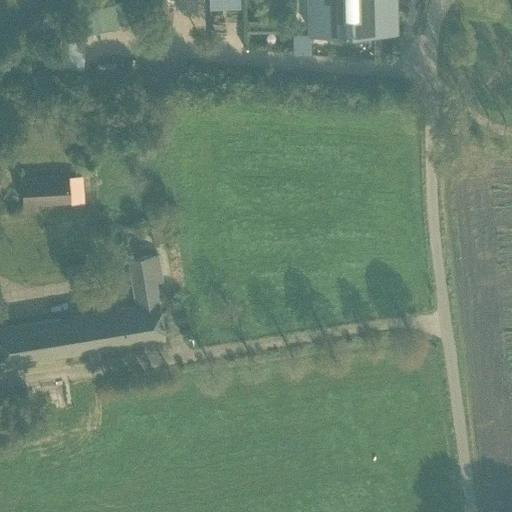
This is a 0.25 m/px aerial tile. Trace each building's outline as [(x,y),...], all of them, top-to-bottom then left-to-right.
[(284,14),(283,0),(257,0),(258,15),(284,14)] [(309,0),(310,34),(398,32),(397,0),(309,0)] [(22,180),(23,209),(36,208),(35,203),(82,200),(81,176),(22,180)] [(154,244),(165,242),(162,222),(150,224),(154,244)] [(0,327),(0,368),(0,370),(54,361),(53,356),(164,338),(155,281),(161,280),(157,254),(128,259),(136,306),(0,327)] [(87,263),(66,267),(68,281),(89,277),(87,263)]
